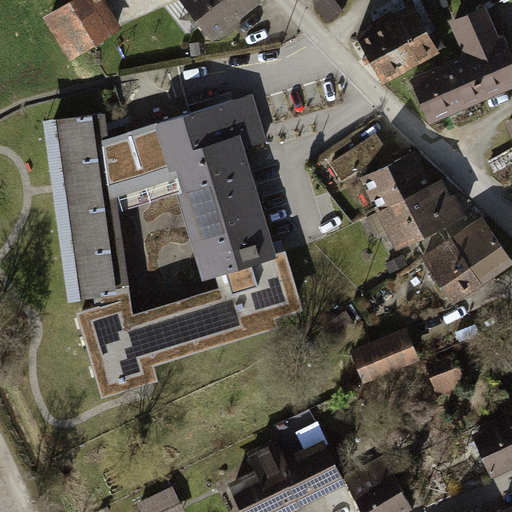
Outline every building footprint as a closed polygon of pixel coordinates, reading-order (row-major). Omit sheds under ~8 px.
[(68,0),(40,16),(64,59),(113,33),(94,0),(68,0)] [(251,0),(174,0),(171,3),(202,43),(254,3),(251,0)] [(460,59),(404,82),(422,124),(511,85),(511,77),(482,7),(445,23),(460,59)] [(405,9),(352,39),(378,86),(432,56),(405,9)] [(100,116),(46,121),(71,303),(101,298),(133,294),(120,196),(172,180),(202,280),(217,276),(278,258),(246,150),(265,144),(250,96),(103,141),(100,116)] [(511,117),(501,123),(511,148),(511,117)] [(374,213),(368,216),(386,253),(458,217),(439,180),(430,185),(414,152),(358,180),(374,213)] [(507,264),(476,218),(413,261),(443,307),(507,264)] [(288,254),(278,258),(217,276),(222,289),(135,315),(133,294),(101,298),(101,306),(79,315),(106,398),(158,381),(154,367),(278,330),(275,321),(305,311),(288,254)] [(401,330),(344,353),(358,387),(415,363),(401,330)] [(452,355),(423,364),(434,398),(463,388),(452,355)] [(511,410),(463,432),(482,475),(511,461),(511,410)] [(252,469),(219,487),(231,511),(280,511),(339,482),(316,438),(282,455),(273,438),(244,453),(252,469)] [(384,455),(341,473),(357,511),(400,511),(407,509),(384,455)] [(180,511),(168,486),(133,503),(137,511),(180,511)] [(511,511),(511,502),(493,511),(511,511)]
